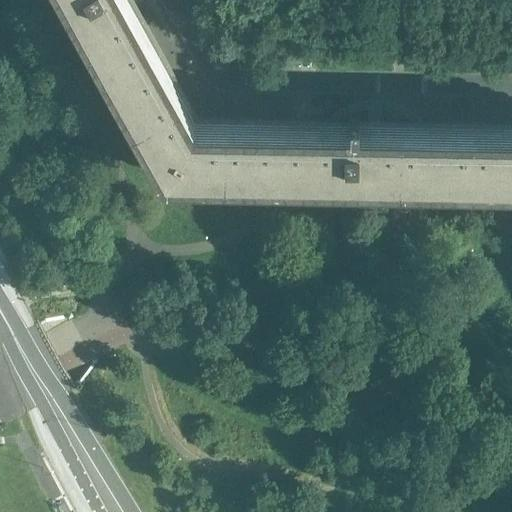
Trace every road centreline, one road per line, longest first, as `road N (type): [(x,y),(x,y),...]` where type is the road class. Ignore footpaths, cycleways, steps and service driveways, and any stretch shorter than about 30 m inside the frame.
road 1 (residential): [(511,84),(223,78),(174,0)]
road 2 (tertiary): [(129,511),(13,336)]
road 3 (tertiary): [(13,336),(98,511)]
